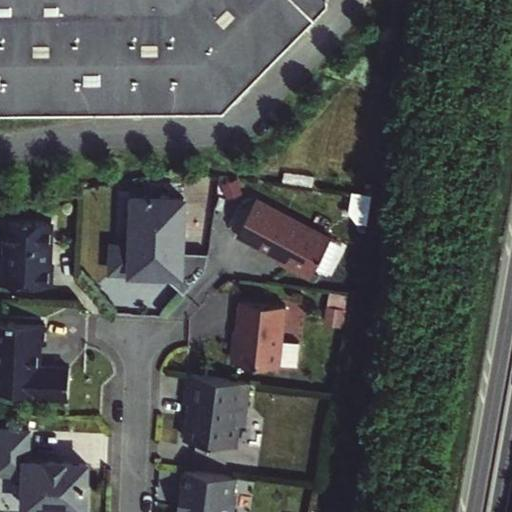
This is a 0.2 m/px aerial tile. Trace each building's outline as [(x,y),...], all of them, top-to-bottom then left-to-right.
[(0,0),(0,110),(224,108),(291,39),(328,2),(327,0),(0,0)] [(147,198),(133,197),(132,246),(123,246),(122,272),(147,273),(147,268),(160,268),(160,274),(184,292),(206,269),(208,252),(181,251),(183,199),(155,198),(155,195),(147,195),(147,198)] [(316,266),(327,272),(343,242),(256,197),(238,232),(313,272),(316,266)] [(0,277),(3,282),(3,284),(51,286),(52,263),(47,263),(48,251),(50,251),(51,221),(5,219),(4,252),(0,256),(0,265),(0,277)] [(122,272),(123,246),(111,246),(110,272),(122,272)] [(284,304),(239,298),(236,327),(232,359),(276,365),(284,304)] [(0,391),(32,393),(41,393),(41,397),(68,398),(69,368),(38,367),(34,367),(35,354),(39,354),(39,345),(44,345),(45,326),(13,324),(14,322),(8,322),(7,324),(0,323),(0,391)] [(251,381),(188,373),(185,403),(194,404),(192,416),(188,419),(185,438),(207,441),(207,443),(213,444),(213,442),(235,444),(238,423),(246,416),(251,381)] [(28,432),(0,430),(0,473),(26,474),(24,508),(84,510),(86,464),(65,463),(65,461),(48,461),(48,462),(27,462),(28,432)] [(234,476),(185,470),(181,496),(185,496),(184,507),(180,506),(179,511),(229,511),(230,511),(234,508),(236,495),(232,491),(234,476)]
